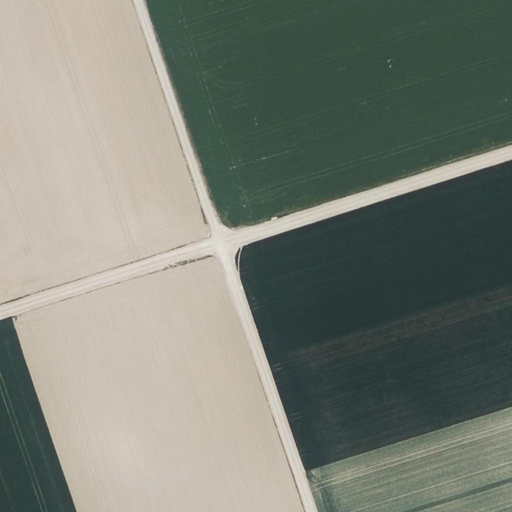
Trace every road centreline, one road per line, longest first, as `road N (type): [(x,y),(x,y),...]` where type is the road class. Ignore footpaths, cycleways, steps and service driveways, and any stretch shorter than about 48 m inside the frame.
road 1 (track): [(312,511),(139,0)]
road 2 (track): [(0,313),(511,151)]
